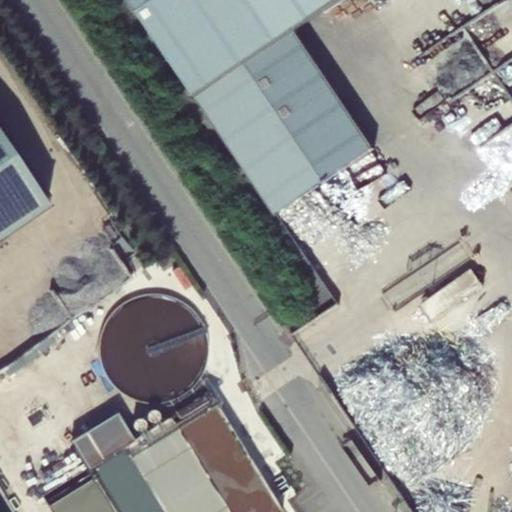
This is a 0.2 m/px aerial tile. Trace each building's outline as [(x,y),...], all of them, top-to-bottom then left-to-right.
[(128,0),(276,218),(374,152),(296,36),(348,0),(128,0)] [(0,139),(0,238),(46,208),(0,139)] [(501,274),(490,257),(439,292),(451,308),(501,274)] [(126,447),(162,511),(277,511),(210,390),(130,434),(116,410),(68,437),(86,469),(126,447)] [(86,485),(56,498),(62,511),(115,511),(112,504),(102,508),(97,498),(92,500),(86,485)]
